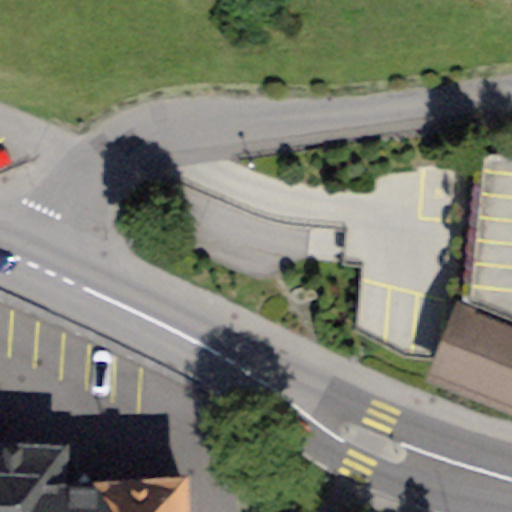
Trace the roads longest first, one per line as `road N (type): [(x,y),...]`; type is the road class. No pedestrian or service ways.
road 1 (secondary): [(0,258),(181,333),(372,437),(511,480)]
road 2 (unclassified): [(0,192),(73,155),(511,86)]
